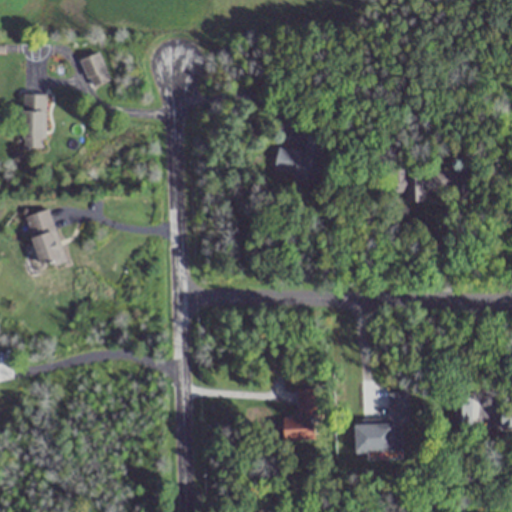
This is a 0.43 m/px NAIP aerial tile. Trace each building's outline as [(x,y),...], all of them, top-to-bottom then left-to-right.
[(89,87),(108,81),(98,53),(80,59),(89,87)] [(44,94),(22,94),(22,147),(44,147),(44,94)] [(277,146),(273,172),(292,175),(291,179),(316,183),(324,138),(306,135),(303,151),(277,146)] [(48,209),(24,217),(42,268),(65,260),(48,209)] [(511,394),(504,394),(501,427),(511,427),(511,394)] [(463,426),(472,426),(472,396),(463,396),(463,426)] [(283,422),(283,441),(314,441),(314,422),(283,422)]
